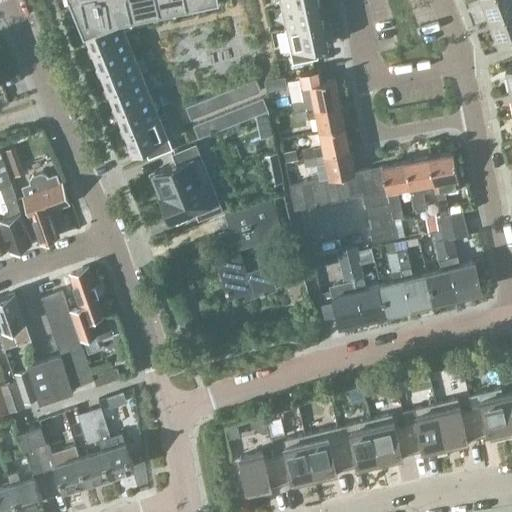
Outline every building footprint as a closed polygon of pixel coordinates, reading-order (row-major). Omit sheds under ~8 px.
[(71,0),(76,11),(75,11),(75,12),(76,11),(79,17),(77,17),(78,18),(79,18),(89,43),(88,43),(88,44),(89,44),(92,49),(91,50),(91,51),(92,50),(97,63),(96,63),(96,64),(97,64),(100,69),(99,70),(99,71),(100,70),(105,83),(104,83),(104,84),(106,84),(108,90),(107,90),(107,91),(108,90),(113,103),(112,104),(114,104),(116,109),(115,110),(116,110),(118,115),(121,123),(120,123),(120,124),(122,124),(124,129),(123,130),(123,131),(124,130),(129,143),(128,143),(129,144),(130,144),(132,150),(131,151),(132,152),(149,145),(153,155),(173,148),(159,115),(156,116),(149,97),(152,96),(151,95),(148,96),(141,77),(144,76),(143,75),(140,76),(133,57),(135,56),(135,55),(132,56),(125,37),(127,36),(127,35),(124,36),(117,18),(199,0),(282,0),(284,6),(281,7),(281,8),(284,7),(288,27),(285,27),(293,63),(313,58),(310,47),(329,44),(329,42),(327,42),(326,35),(327,34),(326,34),(323,20),(324,20),(324,19),(323,19),(321,13),(322,13),(322,12),(321,13),(318,0),(71,0)] [(511,0),(481,0),(482,1),(490,21),(511,12),(511,0)] [(511,12),(490,21),(499,44),(511,39),(511,12)] [(294,112),(340,102),(335,78),(323,81),(320,68),(298,73),(304,100),(292,103),(294,112)] [(275,77),(264,80),(266,90),(277,88),(275,77)] [(256,78),(185,106),(186,106),(191,119),(261,91),(256,78)] [(263,96),(193,124),(198,137),(256,114),(268,109),(268,108),(263,96)] [(320,130),(345,125),(340,102),(294,112),(296,121),(317,116),(320,130)] [(268,109),(256,114),(257,122),(270,119),(269,116),(268,109)] [(323,143),(302,148),(303,158),(350,148),(345,125),(320,130),(323,143)] [(161,195),(209,176),(196,142),(172,152),(176,163),(150,173),(157,189),(160,187),(162,194),(160,194),(161,195)] [(330,175),(336,174),(347,172),(354,171),(350,148),(303,158),(304,167),(318,165),(318,163),(327,161),(330,175)] [(296,149),(284,152),(286,160),(298,158),(296,149)] [(277,151),(263,154),(266,164),(279,161),(277,151)] [(441,215),(450,213),(445,189),(459,186),(453,152),(429,156),(435,190),(441,215)] [(435,191),(435,190),(429,156),(406,161),(410,184),(414,207),(426,204),(424,192),(435,190),(435,191)] [(0,186),(11,216),(9,217),(0,220),(0,227),(8,250),(28,242),(31,242),(15,198),(17,197),(11,180),(8,182),(0,159),(0,186)] [(397,187),(410,184),(406,161),(382,165),(370,168),(374,192),(388,189),(390,201),(393,213),(395,225),(398,235),(398,236),(405,235),(401,216),(403,215),(397,187)] [(21,164),(9,168),(12,175),(23,171),(21,164)] [(364,194),(374,192),(370,168),(359,170),(364,194)] [(352,196),(364,194),(359,170),(354,171),(347,172),(352,196)] [(40,241),(59,235),(50,209),(69,203),(61,182),(59,183),(56,174),(48,177),(47,175),(44,173),(41,172),(32,175),(30,178),(30,180),(30,182),(21,186),(24,195),(23,195),(40,241)] [(342,198),(352,196),(347,172),(336,174),(342,198)] [(330,175),(324,177),(330,201),(342,198),(336,174),(330,175)] [(209,176),(161,195),(170,218),(194,208),(199,219),(223,209),(209,176)] [(324,177),(313,179),(319,203),(330,201),(324,177)] [(313,179),(301,181),(307,205),(319,203),(313,179)] [(301,181),(290,183),(295,207),(307,205),(301,181)] [(366,206),(390,201),(388,189),(374,192),(364,194),(366,206)] [(283,229),(272,197),(226,213),(232,230),(213,237),(226,271),(222,272),(230,294),(246,288),(248,294),(276,283),(269,263),(246,271),(236,245),(283,229)] [(369,218),(393,213),(390,201),(366,206),(369,218)] [(441,215),(439,215),(441,226),(464,221),(462,210),(450,213),(441,215)] [(372,229),(395,225),(393,213),(369,218),(372,229)] [(435,213),(426,215),(429,230),(438,228),(435,213)] [(444,239),(450,265),(457,293),(481,287),(474,259),(458,263),(452,237),(467,233),(464,221),(441,226),(442,230),(444,239)] [(395,225),(372,229),(374,240),(398,235),(395,225)] [(442,230),(434,232),(436,240),(444,239),(442,230)] [(434,299),(427,271),(413,275),(405,245),(419,243),(418,237),(395,242),(396,249),(411,305),(434,299)] [(436,240),(434,241),(440,268),(427,271),(434,299),(457,293),(450,265),(444,239),(436,240)] [(387,312),(411,305),(396,249),(395,242),(387,244),(388,251),(387,252),(394,279),(380,283),(387,312)] [(387,312),(380,283),(365,287),(354,244),(345,246),(363,318),(387,312)] [(340,324),(363,318),(345,246),(335,248),(344,281),(332,284),(329,290),(321,292),(320,292),(326,316),(337,314),(340,324)] [(94,283),(89,266),(68,273),(77,300),(84,298),(86,303),(70,309),(80,338),(99,332),(93,317),(105,313),(98,294),(102,293),(104,290),(104,287),(103,285),(101,283),(99,282),(98,282),(94,283)] [(79,347),(60,289),(41,295),(60,354),(27,365),(39,402),(73,391),(71,386),(93,378),(82,346),(79,347)] [(29,341),(13,294),(0,298),(0,321),(3,330),(12,327),(18,344),(29,341)] [(117,368),(93,375),(96,385),(120,378),(117,368)] [(14,374),(19,388),(24,402),(36,397),(26,369),(14,374)] [(409,376),(397,378),(400,389),(407,388),(410,382),(409,376)] [(511,434),(502,394),(501,387),(468,394),(471,408),(478,437),(489,434),(490,440),(511,434)] [(0,414),(9,412),(3,393),(2,393),(0,388),(0,414)] [(25,406),(24,402),(19,388),(3,393),(9,412),(25,406)] [(511,391),(502,394),(511,434),(511,391)] [(478,437),(471,408),(460,411),(457,397),(435,402),(447,450),(468,445),(467,439),(478,437)] [(425,455),(447,450),(435,402),(413,407),(417,421),(406,424),(412,452),(423,449),(425,455)] [(100,406),(87,410),(96,439),(110,434),(100,406)] [(87,410),(78,413),(88,442),(96,439),(87,410)] [(412,452),(406,424),(395,427),(391,413),(370,418),(381,466),(403,461),(402,455),(412,452)] [(359,471),(381,466),(370,418),(337,426),(347,468),(358,465),(359,471)] [(22,448),(35,444),(45,440),(40,425),(17,433),(22,448)] [(237,426),(227,428),(229,439),(240,436),(237,426)] [(336,470),(347,468),(337,426),(304,433),(316,481),(337,476),(336,470)] [(294,487),(316,481),(304,433),(282,439),(286,452),(275,455),(281,483),(292,481),(294,487)] [(35,444),(44,474),(55,470),(61,490),(85,482),(77,455),(72,442),(48,450),(45,440),(35,444)] [(99,448),(108,475),(132,468),(123,441),(99,448)] [(5,471),(9,483),(17,510),(41,503),(32,477),(44,474),(35,444),(25,447),(33,471),(20,475),(18,467),(5,471)] [(85,482),(108,475),(99,448),(77,455),(85,482)] [(281,483),(275,455),(264,458),(262,451),(239,456),(249,497),(272,492),(271,486),(281,483)] [(0,511),(10,511),(17,510),(9,483),(0,486),(0,511)]
